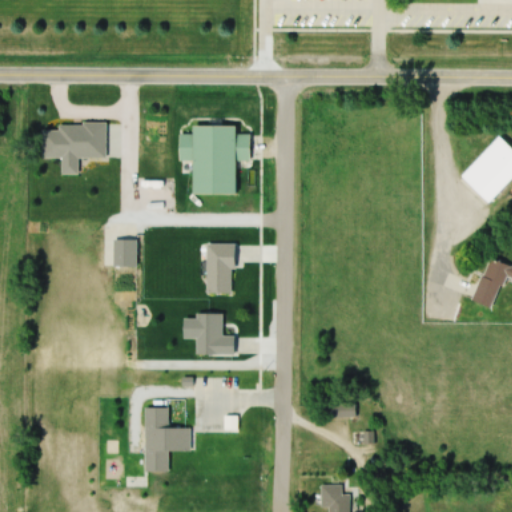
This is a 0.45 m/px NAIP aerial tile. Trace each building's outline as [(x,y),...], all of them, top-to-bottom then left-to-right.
[(77,174),(76,158),(105,158),(104,122),(57,123),(57,130),(41,130),(41,158),(60,158),(60,175),(77,174)] [(234,125),(191,125),(191,134),(178,134),(178,159),(192,159),(192,194),(234,194),(234,159),(248,159),(248,134),(234,134),(234,125)] [(511,176),(511,150),(497,136),(459,176),(487,203),(511,176)] [(135,239),(113,239),(113,265),(135,265),(135,239)] [(205,293),(231,293),(231,243),(205,243),(205,293)] [(470,300),(490,307),(501,277),(511,280),(511,266),(487,256),(470,300)] [(232,354),(232,335),(220,335),(221,313),(195,313),(195,353),(232,354)] [(354,417),(354,403),(331,403),(331,417),(354,417)] [(144,407),(144,471),(167,471),(167,450),(189,451),(189,427),(168,427),(168,407),(144,407)] [(347,511),(348,494),(340,494),(340,484),(319,484),(319,506),(327,506),(326,511),(347,511)]
